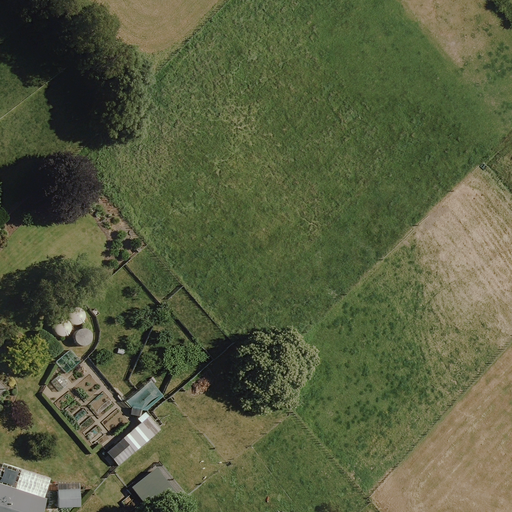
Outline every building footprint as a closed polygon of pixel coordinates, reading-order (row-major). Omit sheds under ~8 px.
[(178,289),(144,249),(128,263),(162,303),(178,289)] [(96,340),(84,325),(91,319),(79,304),(50,328),(62,342),(68,337),(81,352),(96,340)] [(88,373),(80,363),(64,376),(72,385),(88,373)] [(131,414),(141,407),(148,416),(166,402),(151,381),(136,392),(122,403),(131,414)] [(160,432),(149,419),(106,454),(117,468),(160,432)] [(162,511),(177,500),(156,473),(132,491),(148,511),(162,511)] [(38,511),(42,501),(0,487),(0,511),(38,511)] [(77,490),(56,491),(57,509),(78,509),(77,490)]
